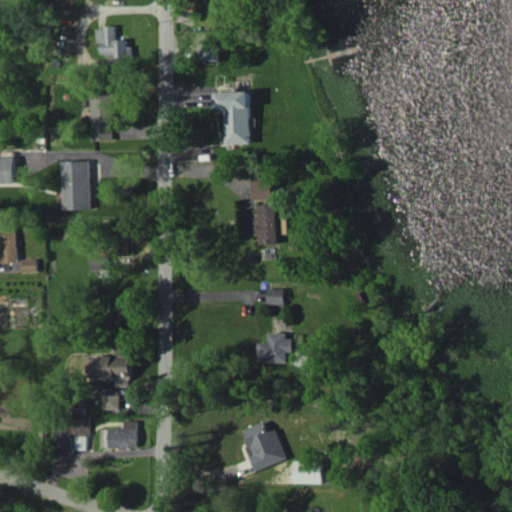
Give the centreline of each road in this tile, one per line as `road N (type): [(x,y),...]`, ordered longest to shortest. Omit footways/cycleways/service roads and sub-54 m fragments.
road 1 (residential): [(157,0),(153,511)]
road 2 (residential): [(154,412),(407,412)]
road 3 (residential): [(0,467),(153,490)]
